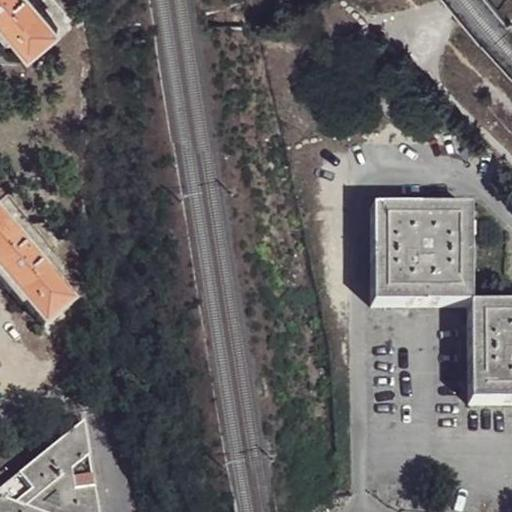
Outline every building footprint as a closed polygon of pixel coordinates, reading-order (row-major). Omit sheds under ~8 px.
[(0,0),(0,19),(29,53),(57,31),(31,0),(0,0)] [(372,305),(469,305),(470,207),(429,206),(430,212),(413,213),(413,207),(372,207),(372,305)] [(0,286),(10,298),(12,295),(43,331),(72,305),(0,221),(0,286)] [(511,306),(511,304),(469,305),(470,404),(511,403),(511,310),(511,306)] [(83,423),(0,491),(0,511),(98,511),(94,487),(80,489),(77,469),(89,458),(83,423)] [(94,487),(89,458),(77,469),(80,489),(94,487)]
